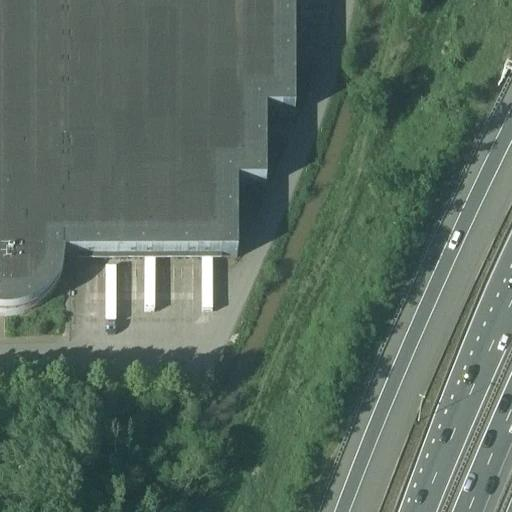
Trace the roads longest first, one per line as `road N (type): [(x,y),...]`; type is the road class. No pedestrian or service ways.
road 1 (motorway): [(511,123),(341,511)]
road 2 (motorway): [(511,301),(421,511)]
